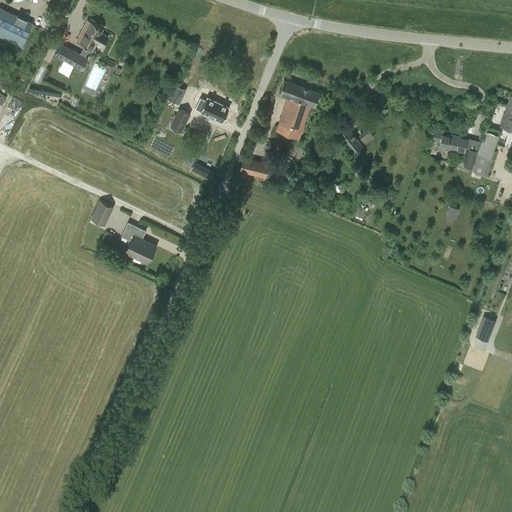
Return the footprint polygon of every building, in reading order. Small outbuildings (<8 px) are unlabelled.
[(0,35),(21,45),(32,23),(4,10),(3,13),(0,12),(0,11),(0,35)] [(102,27),(88,20),(77,40),(85,45),(80,54),(61,43),(55,54),(82,68),(87,58),(84,56),(87,51),(88,52),(90,48),(91,48),(95,41),(103,45),(107,36),(100,32),(102,27)] [(108,59),(105,65),(107,67),(105,71),(112,74),(117,63),(108,59)] [(288,95),(277,128),(298,135),(309,102),(314,104),(319,92),(284,79),(279,92),(288,95)] [(175,84),(168,98),(179,104),(186,90),(175,84)] [(227,105),(205,94),(203,97),(198,95),(192,106),(198,109),(197,109),(220,120),(227,105)] [(511,96),(510,96),(502,126),(511,129),(511,96)] [(179,108),(170,126),(181,132),(190,113),(179,108)] [(337,133),(345,128),(340,122),(333,128),(337,133)] [(347,126),(345,128),(337,133),(337,134),(352,153),(363,145),(347,126)] [(368,126),(359,133),(366,142),(375,135),(368,126)] [(464,151),(465,147),(467,140),(451,135),(451,132),(436,128),(433,138),(440,139),(439,145),(464,151)] [(485,130),(473,171),(486,175),(498,134),(485,130)] [(465,161),(464,166),(465,166),(472,168),(477,150),(468,147),(465,161)] [(267,163),(244,157),(243,157),(240,170),(264,176),(267,163)] [(99,200),(91,218),(105,225),(114,206),(99,200)] [(450,205),(446,216),(455,218),(459,208),(450,205)] [(128,222),(121,235),(131,240),(126,252),(147,262),(156,245),(142,238),(146,230),(128,222)] [(490,319),(484,316),(476,336),(486,340),(489,333),(494,320),(490,319)]
